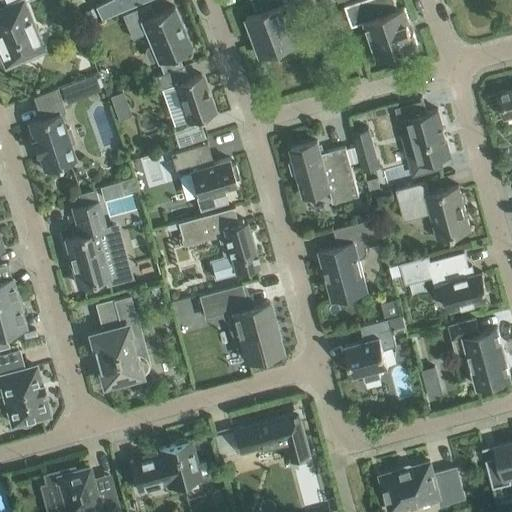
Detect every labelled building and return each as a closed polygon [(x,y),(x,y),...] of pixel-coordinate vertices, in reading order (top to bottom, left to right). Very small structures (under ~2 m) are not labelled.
[(5,0),(8,5),(0,8),(0,47),(6,63),(18,58),(19,60),(33,54),(32,52),(42,47),(22,0),(5,0)] [(104,0),(95,5),(101,17),(142,0),(104,0)] [(257,40),(255,41),(261,55),(280,48),(281,51),(301,44),(299,38),(313,33),(308,20),(303,21),(300,11),(318,5),(315,0),(252,0),(257,11),(246,15),(251,29),(253,29),(257,40)] [(356,0),(345,4),(352,25),(364,20),(378,59),(418,45),(413,31),(412,32),(408,20),(409,19),(404,5),(398,7),(395,0),(356,0)] [(159,60),(192,46),(174,5),(155,13),(150,1),(122,13),(132,37),(146,31),(159,60)] [(353,49),(337,53),(341,69),(357,65),(353,49)] [(341,69),(337,53),(322,58),(326,73),(341,69)] [(214,111),(201,73),(188,78),(183,64),(157,74),(162,87),(175,82),(182,104),(186,116),(187,116),(188,120),(214,111)] [(40,118),(28,122),(34,138),(32,139),(37,153),(39,153),(44,169),(76,159),(70,142),(74,141),(69,126),(65,128),(60,112),(65,110),(57,86),(33,95),(40,118)] [(122,86),(109,91),(112,100),(125,96),(122,86)] [(511,87),(498,91),(505,115),(511,113),(511,87)] [(423,97),(396,105),(399,118),(407,116),(426,111),(423,97)] [(426,111),(407,116),(420,162),(451,154),(446,136),(443,125),(438,107),(426,111)] [(353,131),(364,169),(380,165),(369,127),(353,131)] [(318,140),(291,147),(295,158),(289,160),(292,172),(298,171),(304,193),(329,186),(333,201),(359,194),(346,145),(321,151),(318,140)] [(207,141),(171,152),(175,168),(188,164),(198,195),(196,196),(200,209),(228,200),(224,188),(224,187),(237,183),(235,177),(238,176),(239,177),(240,177),(235,161),(234,161),(234,162),(231,163),(229,157),(213,162),(206,158),(201,144),(208,142),(207,141)] [(426,180),(396,188),(404,219),(431,211),(438,238),(471,229),(459,184),(430,192),(426,180)] [(104,225),(97,199),(72,206),(80,233),(65,238),(78,283),(105,275),(107,283),(130,277),(115,222),(104,225)] [(235,205),(178,221),(184,243),(219,234),(224,255),(210,259),(215,276),(259,264),(247,219),(237,221),(233,207),(235,206),(235,205)] [(336,297),(337,300),(340,300),(343,299),(347,299),(350,297),(353,296),(352,292),(368,288),(359,257),(362,256),(365,254),(367,251),(367,247),(366,244),(383,240),(376,215),(334,227),(338,243),(319,249),(324,266),(321,267),(321,266),(320,267),(323,271),(324,276),(324,281),(325,281),(325,280),(328,280),(332,297),(336,297)] [(401,261),(390,264),(393,276),(404,273),(406,281),(433,274),(435,285),(442,283),(449,308),(490,297),(483,271),(469,274),(466,266),(469,266),(464,250),(430,259),(428,254),(401,261)] [(0,305),(21,300),(18,292),(16,293),(12,276),(0,279),(0,305)] [(242,282),(199,293),(204,315),(227,309),(230,320),(226,322),(234,338),(240,336),(246,359),(268,353),(270,358),(280,353),(279,350),(282,349),(269,300),(248,305),(242,282)] [(136,316),(130,293),(113,298),(120,325),(91,333),(105,383),(141,373),(145,370),(147,367),(148,362),(147,358),(144,354),(140,352),(135,352),(127,324),(136,321),(135,316),(136,316)] [(23,308),(21,300),(0,305),(0,347),(9,345),(5,331),(25,325),(20,308),(23,308)] [(397,344),(394,331),(407,328),(403,312),(360,324),(364,339),(345,344),(353,373),(363,371),(365,380),(381,376),(378,367),(388,364),(384,347),(397,344)] [(476,315),(448,323),(456,351),(468,348),(478,385),(511,376),(497,325),(480,330),(476,315)] [(25,425),(29,424),(32,421),(34,417),(49,413),(35,364),(6,372),(1,353),(0,352),(0,392),(4,392),(12,423),(17,421),(21,424),(25,425)] [(291,411),(234,426),(241,452),(280,441),(284,457),(288,456),(289,460),(311,455),(300,416),(293,418),(291,411)] [(168,485),(201,476),(190,438),(158,447),(159,452),(130,460),(137,488),(167,480),(168,485)] [(498,454),(486,458),(493,485),(511,480),(510,474),(511,473),(511,438),(495,443),(498,454)] [(430,460),(380,474),(390,510),(439,497),(441,503),(465,496),(457,465),(434,472),(430,460)] [(99,503),(89,466),(74,470),(73,466),(45,474),(48,483),(42,485),(49,511),(56,511),(67,509),(68,511),(70,511),(89,507),(90,511),(119,511),(115,498),(99,503)]
